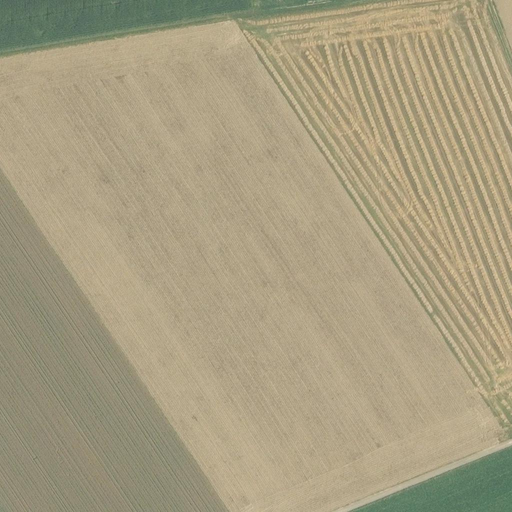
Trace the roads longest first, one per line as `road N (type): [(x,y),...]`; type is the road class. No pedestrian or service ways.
road 1 (track): [(0,56),(361,0)]
road 2 (track): [(511,442),(340,511)]
